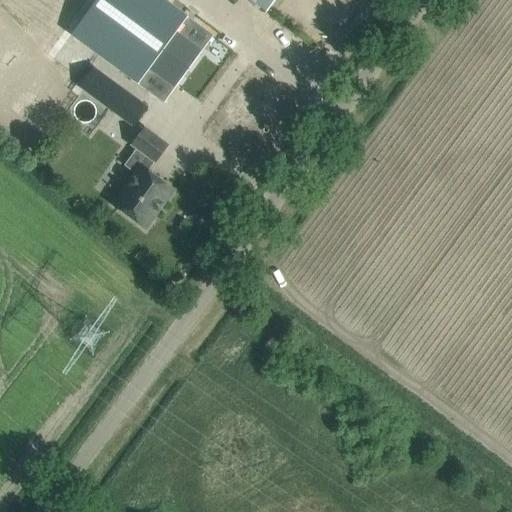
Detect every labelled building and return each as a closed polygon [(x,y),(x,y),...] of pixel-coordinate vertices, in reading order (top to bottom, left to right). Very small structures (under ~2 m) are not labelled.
[(165,0),(95,0),(72,33),(138,82),(149,67),(174,85),(201,49),(176,31),(187,16),(165,0)] [(251,0),(266,10),(270,4),(269,3),(270,0),(251,0)] [(97,71),(87,85),(91,88),(88,92),(115,112),(129,94),(97,71)] [(242,107),(236,115),(250,126),(256,117),(242,107)] [(145,229),(173,190),(146,170),(153,161),(155,162),(167,145),(144,129),(132,145),(137,148),(124,165),(135,173),(112,204),(145,229)]
